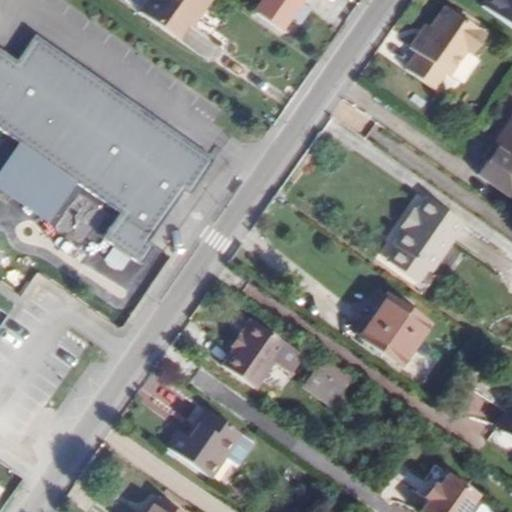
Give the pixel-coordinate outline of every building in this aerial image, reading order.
[(126,0),(138,8),(143,0),(126,0)] [(195,20),(208,0),(146,0),(138,13),(176,39),(187,24),(191,17),(195,20)] [(263,0),(264,0),(255,13),(280,30),(290,15),(300,22),(309,10),(299,3),(300,0),(263,0)] [(490,0),(483,0),(479,6),(484,10),(490,0)] [(511,29),(511,0),(490,0),(484,10),(511,29)] [(444,6),(429,27),(422,37),(418,34),(408,48),(416,53),(404,69),(433,90),(444,73),(447,75),(465,50),(471,54),(485,35),(444,6)] [(195,20),(191,17),(187,24),(190,27),(195,20)] [(429,27),(425,25),(418,34),(422,37),(429,27)] [(188,195),(213,159),(33,34),(15,60),(0,50),(0,128),(18,143),(0,168),(0,191),(47,223),(73,181),(118,213),(101,238),(140,265),(153,246),(147,242),(182,191),(188,195)] [(211,61),(219,47),(203,39),(196,53),(211,61)] [(511,123),(509,122),(492,147),(493,148),(474,174),(509,197),(511,192),(511,123)] [(431,272),(464,225),(426,198),(416,211),(414,210),(402,227),(390,245),(394,247),(402,253),(393,267),(418,284),(427,270),(431,272)] [(414,210),(409,206),(397,224),(402,227),(414,210)] [(402,253),(394,247),(385,261),(393,267),(402,253)] [(401,367),(430,325),(386,295),(357,336),(401,367)] [(285,343),(250,319),(239,336),(241,337),(221,366),(254,389),(285,343)] [(351,380),(320,359),(300,387),(331,409),(351,380)] [(511,404),(497,426),(511,436),(511,404)] [(204,410),(185,437),(177,431),(164,448),(207,478),(221,458),(239,434),(204,410)] [(252,443),(239,434),(221,458),(235,467),(252,443)] [(466,511),(478,495),(448,474),(438,487),(428,501),(420,511),(466,511)] [(428,501),(438,487),(433,484),(424,498),(428,501)] [(176,511),(154,496),(142,511),(176,511)]
